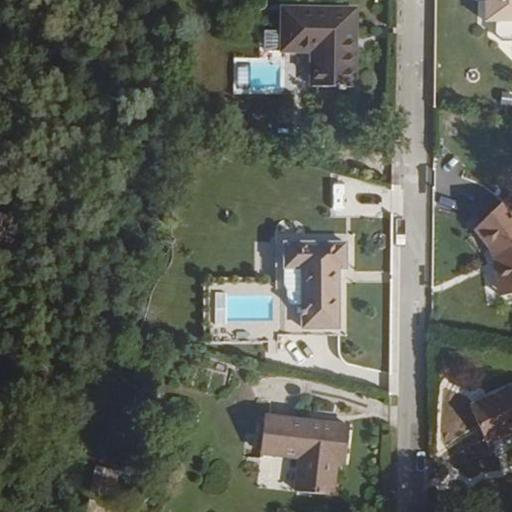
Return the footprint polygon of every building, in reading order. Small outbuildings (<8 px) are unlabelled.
[(511,0),(484,0),(485,22),(495,22),(495,34),(502,42),(511,41),(511,0)] [(310,84),(354,85),(355,9),(282,8),(281,51),(311,52),(310,84)] [(511,207),(505,199),(475,229),(490,247),(495,243),(500,255),(505,293),(511,291),(511,207)] [(346,268),(346,243),(285,243),(285,268),(302,268),(302,305),(302,328),(338,328),(339,268),(346,268)] [(495,243),(490,247),(494,257),(500,255),(495,243)] [(494,257),(499,294),(505,293),(500,255),(494,257)] [(302,305),(302,268),(285,268),(285,284),(287,290),(287,302),(291,305),(302,305)] [(275,295),(213,295),(213,323),(275,323),(275,295)] [(248,327),(247,342),(267,343),(267,328),(248,327)] [(511,388),(470,406),(486,443),(511,431),(511,388)] [(345,462),(350,426),(265,416),(260,453),(300,457),(296,491),(333,495),(337,462),(345,462)]
